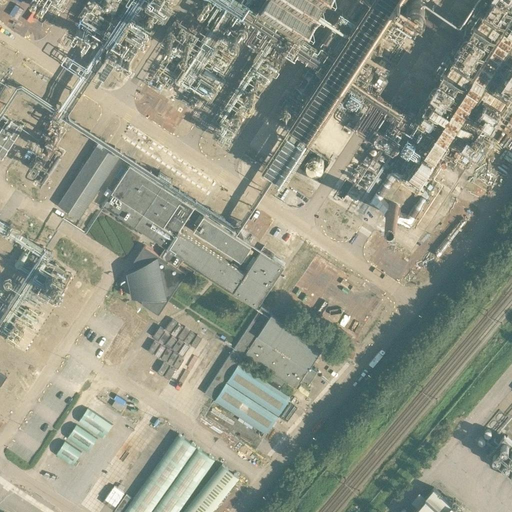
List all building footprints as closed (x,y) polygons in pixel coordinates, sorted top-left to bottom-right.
[(48,0),(121,50),(155,0),(48,0)] [(293,33),(312,0),(250,0),(248,5),(293,33)] [(511,88),(511,0),(483,0),(433,87),(426,83),(419,89),(429,101),(422,113),(434,120),(426,133),(418,128),(429,141),(411,172),(417,179),(413,181),(415,183),(406,190),(420,184),(418,180),(424,178),(457,122),(470,129),(464,139),(478,147),(509,94),(506,91),(511,88)] [(388,61),(395,66),(404,53),(397,47),(388,61)] [(264,168),(282,178),(331,97),(320,91),(319,93),(313,89),(264,168)] [(31,147),(36,150),(26,166),(39,174),(49,159),(50,159),(75,122),(63,114),(60,119),(53,114),(31,147)] [(0,157),(0,158),(20,127),(8,119),(0,131),(0,157)] [(98,141),(113,150),(116,145),(101,136),(98,141)] [(406,146),(423,154),(428,143),(411,136),(406,146)] [(59,204),(79,217),(119,156),(99,143),(59,204)] [(167,248),(168,247),(179,230),(195,206),(130,164),(103,206),(167,248)] [(384,180),(372,199),(412,224),(431,193),(424,188),(408,213),(381,197),(390,183),(384,180)] [(194,227),(241,258),(248,248),(201,217),(194,227)] [(179,230),(168,247),(184,257),(235,290),(234,291),(257,306),(284,265),(261,250),(246,273),(179,230)] [(279,248),(289,255),(293,250),(283,243),(279,248)] [(178,266),(184,257),(168,247),(167,248),(165,247),(160,255),(145,245),(134,261),(135,267),(128,271),(133,296),(142,297),(143,303),(159,314),(187,272),(178,266)] [(0,333),(0,337),(27,355),(79,271),(77,270),(76,272),(49,255),(0,333)] [(245,354),(296,388),(303,378),(310,383),(317,371),(310,366),(320,352),(323,354),(326,349),(272,313),(245,354)] [(227,340),(204,325),(158,396),(189,416),(200,400),(191,395),(227,340)] [(216,399),(267,433),(291,396),(239,363),(216,399)] [(0,389),(9,375),(0,368),(0,389)] [(113,404),(121,410),(124,406),(116,400),(113,404)] [(177,511),(215,459),(178,433),(123,511),(177,511)] [(511,437),(509,436),(495,452),(511,466),(511,437)] [(488,453),(496,444),(492,440),(484,449),(488,453)] [(211,511),(240,477),(223,463),(183,511),(211,511)] [(412,511),(461,511),(462,511),(433,487),(412,511)]
